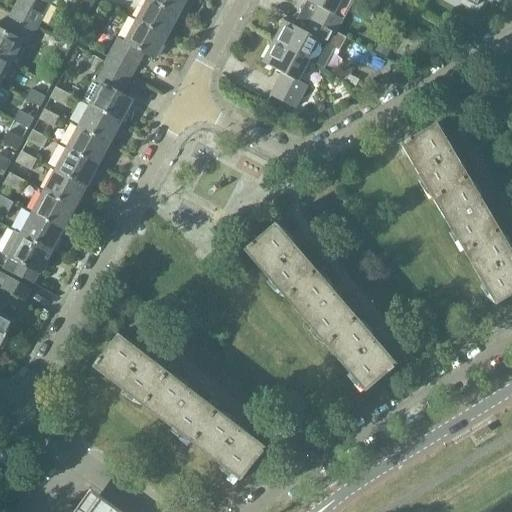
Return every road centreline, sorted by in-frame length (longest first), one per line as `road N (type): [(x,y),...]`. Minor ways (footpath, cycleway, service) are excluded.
road 1 (residential): [(184,95),(261,135),(299,135),(511,16)]
road 2 (residential): [(184,95),(6,406)]
road 3 (tertiary): [(330,511),(511,389)]
road 4 (residential): [(147,511),(6,406)]
